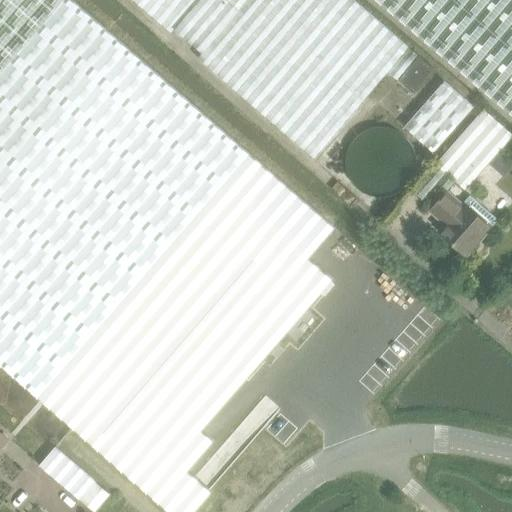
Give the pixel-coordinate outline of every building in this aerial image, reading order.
[(72,0),(0,0),(0,363),(170,511),(194,511),(212,492),(188,471),(214,440),(201,430),(333,279),(309,258),(335,228),(72,0)] [(413,93),(433,69),(351,0),(129,0),(170,35),(174,30),(201,54),(198,59),(314,160),(388,74),(397,81),(398,80),(413,93)] [(511,0),(375,0),(511,115),(511,0)] [(474,107),(444,81),(403,128),(432,154),(474,107)] [(511,133),(483,109),(435,164),(464,190),(511,136),(511,133)] [(410,167),(410,160),(408,155),(406,151),(402,146),(398,142),(392,139),(385,137),(381,136),(375,137),(369,138),(364,141),(360,144),(356,149),(353,153),(351,158),(350,164),(350,169),(352,176),(354,182),(358,187),(362,191),(367,193),(372,195),(379,197),(384,196),(391,195),(396,192),(401,188),(405,183),(408,178),(410,173),(410,167)] [(470,195),(461,204),(446,190),(427,210),(443,225),(437,232),(465,259),(471,253),(475,252),(479,246),(479,243),(495,225),(495,218),(470,195)] [(511,284),(501,298),(511,307),(511,284)] [(56,446),(39,466),(95,511),(111,493),(56,446)]
